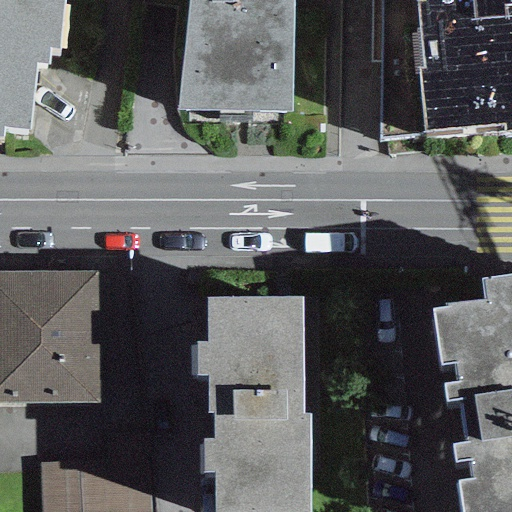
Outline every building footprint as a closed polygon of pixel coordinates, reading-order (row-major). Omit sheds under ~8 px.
[(0,0),(0,129),(2,130),(3,120),(30,123),(36,56),(48,57),(49,41),(60,42),(64,0),(0,0)] [(187,0),(177,103),(291,105),(291,0),(187,0)] [(511,0),(371,0),(371,63),(384,62),(380,137),(426,131),(424,122),(505,118),(504,127),(511,125),(511,0)] [(511,511),(511,268),(481,272),(484,292),(432,299),(440,356),(452,354),(455,373),(442,375),(444,393),(458,391),(464,433),(452,435),(454,453),(468,451),(471,470),(457,472),(462,511),(511,511)] [(97,269),(0,269),(0,400),(98,399),(97,269)] [(302,291),(205,292),(206,333),(196,334),(196,369),(206,368),(207,403),(213,403),(213,431),(202,431),(202,463),(212,463),(212,508),(309,507),(308,406),(303,406),(302,291)] [(149,511),(147,432),(106,433),(106,459),(37,464),(40,511),(149,511)]
